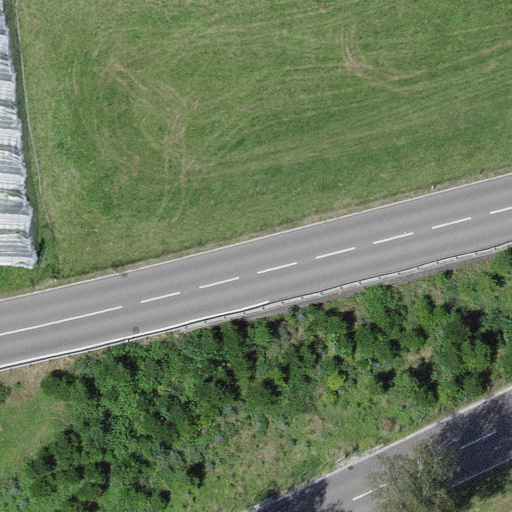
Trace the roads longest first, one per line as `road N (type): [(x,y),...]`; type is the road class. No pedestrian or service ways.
road 1 (secondary): [(511,209),(0,334)]
road 2 (tertiary): [(334,511),(511,427)]
